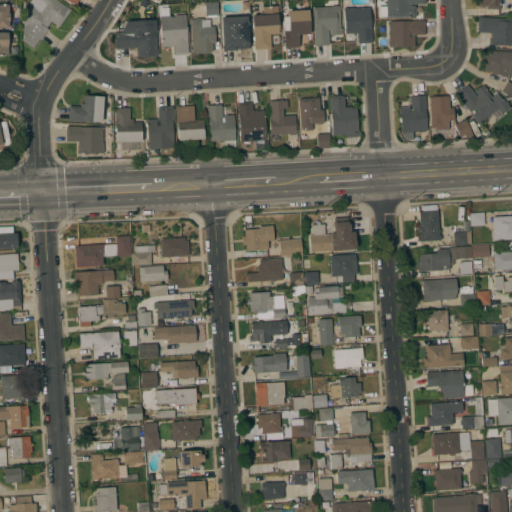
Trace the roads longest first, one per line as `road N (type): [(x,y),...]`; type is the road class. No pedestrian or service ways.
road 1 (residential): [(68,53),(113,78),(139,81),(430,66),(447,57)]
road 2 (residential): [(402,511),(381,175)]
road 3 (residential): [(232,511),(211,185)]
road 4 (tertiary): [(62,511),(41,192)]
road 5 (residential): [(41,192),(39,102),(107,0)]
road 6 (secondary): [(211,185),(41,192)]
road 7 (secondary): [(511,167),(381,175)]
